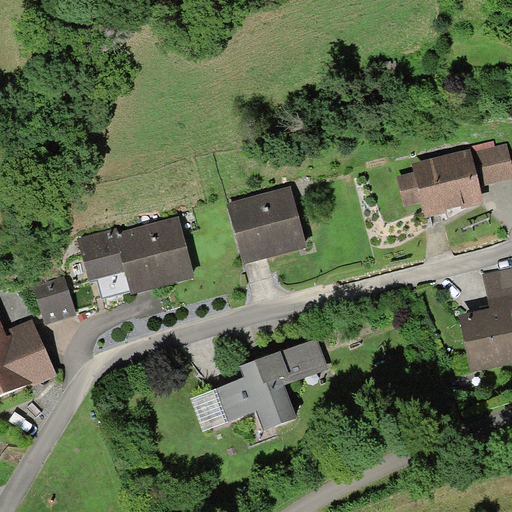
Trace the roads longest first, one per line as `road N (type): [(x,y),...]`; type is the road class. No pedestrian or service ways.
road 1 (residential): [(4,511),(79,384),(114,358),(511,249)]
road 2 (residential): [(511,418),(433,441),(295,511)]
